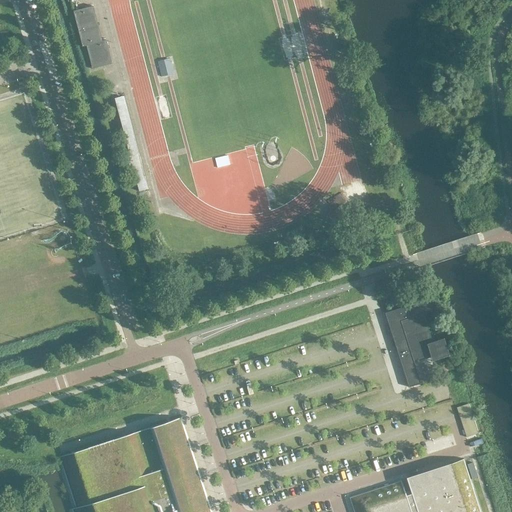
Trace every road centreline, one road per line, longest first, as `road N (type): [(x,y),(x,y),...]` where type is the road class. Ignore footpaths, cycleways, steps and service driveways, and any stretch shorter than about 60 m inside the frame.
road 1 (unclassified): [(18,0),(136,359)]
road 2 (unclassified): [(136,359),(172,348),(185,355),(238,511)]
road 3 (unclassified): [(0,402),(136,359)]
